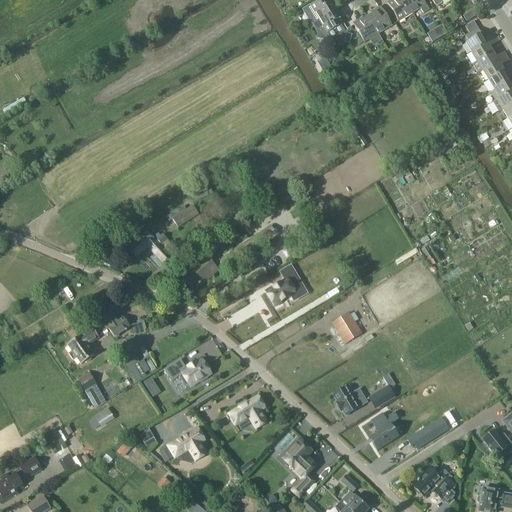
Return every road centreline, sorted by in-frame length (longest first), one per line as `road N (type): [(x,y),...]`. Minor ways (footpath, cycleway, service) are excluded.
road 1 (unclassified): [(408,511),(188,319),(0,242)]
road 2 (unknown): [(378,484),(479,418),(506,426)]
